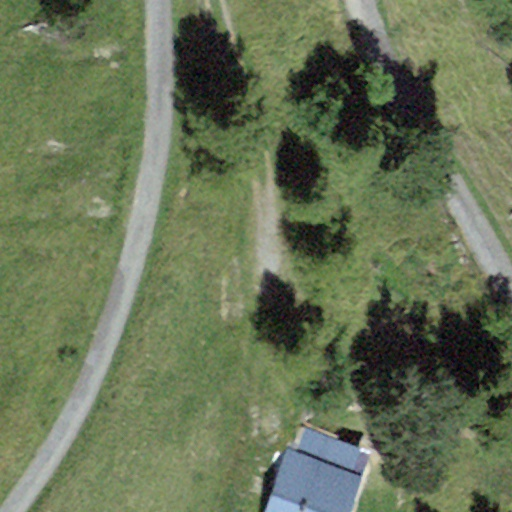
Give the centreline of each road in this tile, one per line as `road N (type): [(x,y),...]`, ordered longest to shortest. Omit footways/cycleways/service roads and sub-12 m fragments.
road 1 (residential): [(157,0),(149,186),(121,309),(51,449),(9,511)]
road 2 (residential): [(511,284),(394,99),(358,0)]
